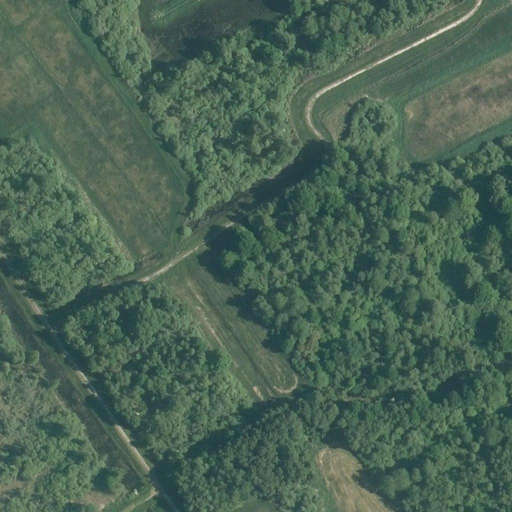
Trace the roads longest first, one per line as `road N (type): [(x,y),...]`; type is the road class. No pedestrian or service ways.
road 1 (track): [(49,327),(149,278),(318,170),(327,153),(306,119),(313,98),(457,23),(479,0)]
road 2 (track): [(158,487),(49,327)]
